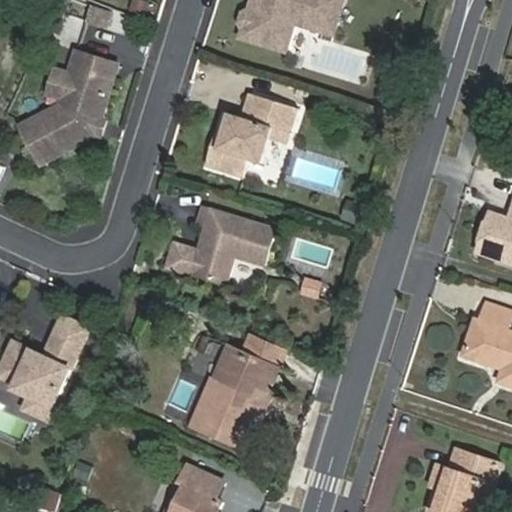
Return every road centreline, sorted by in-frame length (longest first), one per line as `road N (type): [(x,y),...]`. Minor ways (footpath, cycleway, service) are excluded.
road 1 (secondary): [(478,0),(322,511)]
road 2 (residential): [(193,0),(119,240),(96,257),(71,260),(0,226)]
